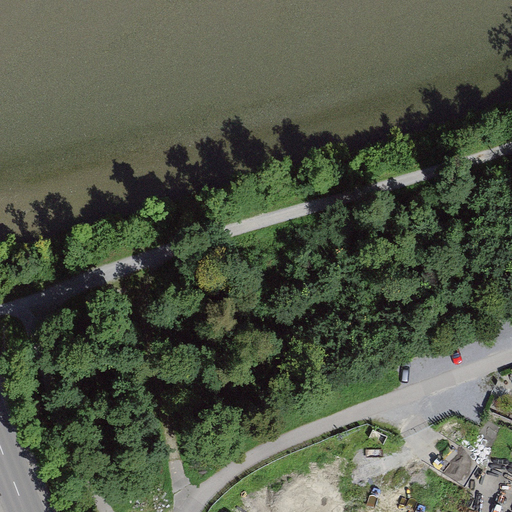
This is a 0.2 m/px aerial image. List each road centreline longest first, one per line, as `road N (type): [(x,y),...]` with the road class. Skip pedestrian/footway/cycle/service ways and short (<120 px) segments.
road 1 (track): [(511,150),(191,244),(0,310)]
road 2 (track): [(136,265),(184,511)]
road 3 (track): [(109,511),(67,435),(44,360),(39,302)]
